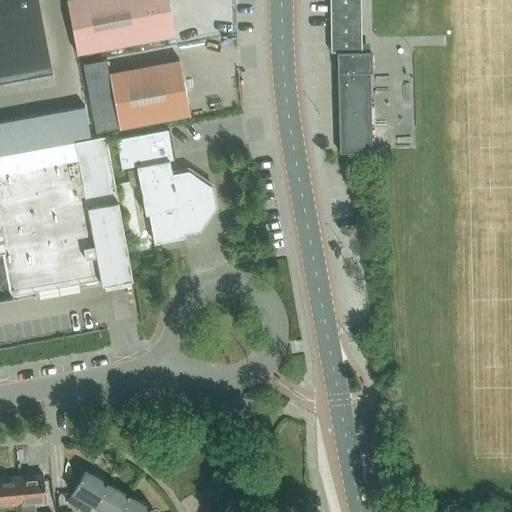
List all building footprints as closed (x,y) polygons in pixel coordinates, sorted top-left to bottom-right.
[(0,0),(0,80),(51,71),(37,0),(0,0)] [(66,0),(76,53),(175,35),(168,0),(66,0)] [(359,0),(329,0),(330,51),(337,51),(360,51),(359,0)] [(343,152),(371,152),(369,71),(371,71),(370,51),(337,52),(339,152),(343,152)] [(118,127),(189,114),(179,59),(108,72),(118,127)] [(86,134),(81,106),(63,110),(68,138),(86,134)] [(50,141),(68,138),(63,110),(45,113),(50,141)] [(45,113),(27,116),(32,144),(50,141),(45,113)] [(15,147),(32,144),(27,116),(10,119),(15,147)] [(10,119),(0,121),(0,150),(15,147),(10,119)] [(172,158),(167,128),(115,138),(120,168),(126,167),(136,165),(139,185),(144,213),(148,212),(153,242),(184,236),(184,233),(199,230),(214,207),(210,185),(188,169),(171,172),(169,159),(172,158)] [(105,134),(92,137),(0,152),(0,296),(100,278),(100,282),(131,277),(105,134)] [(136,165),(126,167),(129,181),(130,186),(139,185),(136,165)] [(107,480),(105,479),(104,480),(92,474),(91,476),(84,472),(86,469),(85,468),(67,499),(77,504),(80,498),(93,505),(107,480)] [(41,473),(17,476),(20,511),(32,511),(32,502),(44,501),(41,473)] [(20,511),(17,476),(0,477),(0,505),(15,504),(15,511),(20,511)] [(108,481),(107,480),(93,505),(104,511),(118,511),(129,493),(127,491),(126,492),(115,486),(113,489),(105,485),(108,481)] [(147,511),(151,505),(149,504),(148,505),(129,494),(129,493),(118,511),(147,511)]
